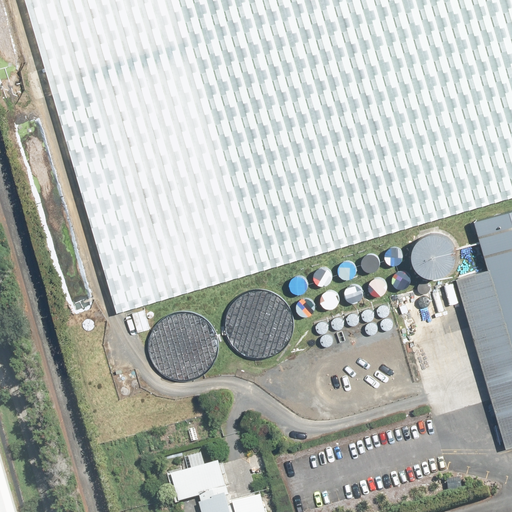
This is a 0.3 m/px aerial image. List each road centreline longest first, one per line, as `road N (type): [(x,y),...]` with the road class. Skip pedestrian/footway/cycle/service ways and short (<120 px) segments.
road 1 (unknown): [(284,495),(433,447),(472,455),(485,494)]
road 2 (track): [(51,511),(0,333)]
